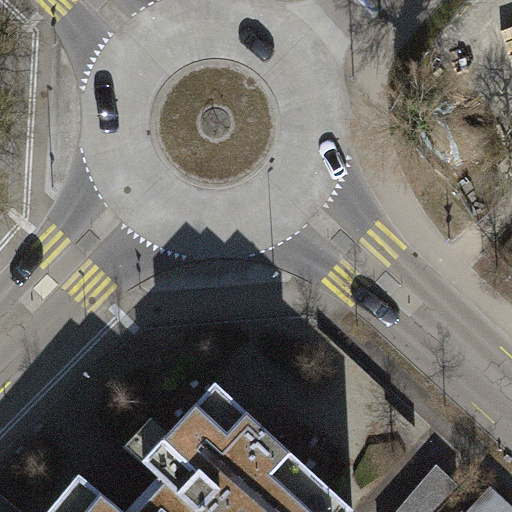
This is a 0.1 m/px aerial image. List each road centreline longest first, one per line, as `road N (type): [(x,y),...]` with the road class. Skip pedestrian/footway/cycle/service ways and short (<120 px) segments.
road 1 (residential): [(294,190),(511,397)]
road 2 (residential): [(143,190),(0,333)]
road 3 (residential): [(143,190),(172,214),(214,225),(256,218),(294,190)]
road 4 (residential): [(293,58),(266,38),(224,26),(188,30),(151,52)]
road 5 (residential): [(151,52),(128,84),(119,123),(124,158),(143,190)]
road 6 (residential): [(294,190),(319,125),(293,58)]
